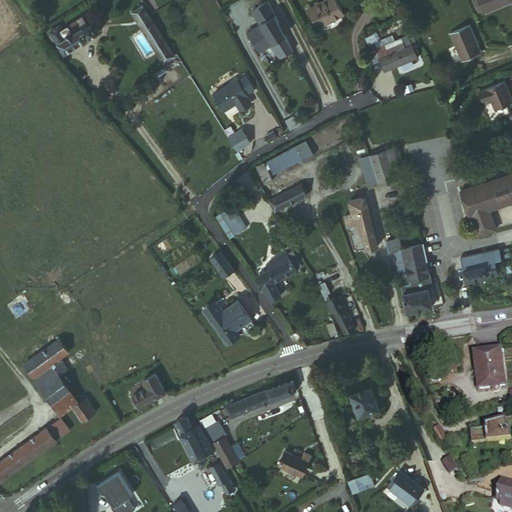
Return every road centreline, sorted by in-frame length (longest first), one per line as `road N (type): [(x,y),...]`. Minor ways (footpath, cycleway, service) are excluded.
road 1 (residential): [(296,360),(198,205),(319,113)]
road 2 (tertiary): [(6,511),(183,403),(296,360)]
road 3 (tertiary): [(296,360),(511,315)]
road 4 (unknown): [(276,0),(327,99),(312,123)]
